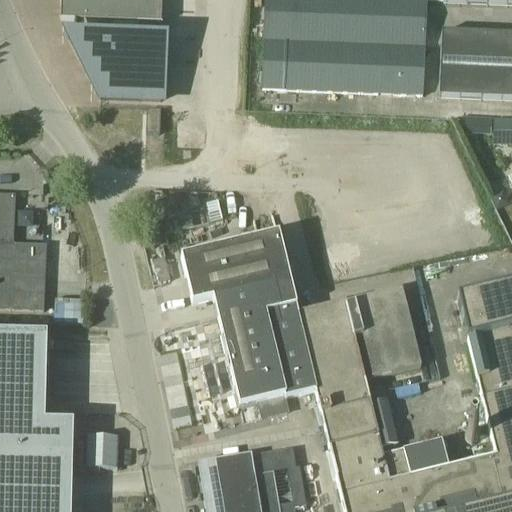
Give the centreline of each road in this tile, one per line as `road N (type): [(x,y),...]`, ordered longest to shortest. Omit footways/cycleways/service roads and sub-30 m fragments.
road 1 (unclassified): [(169,511),(105,216),(77,145),(34,79)]
road 2 (unknown): [(511,267),(469,267),(447,279),(453,393)]
